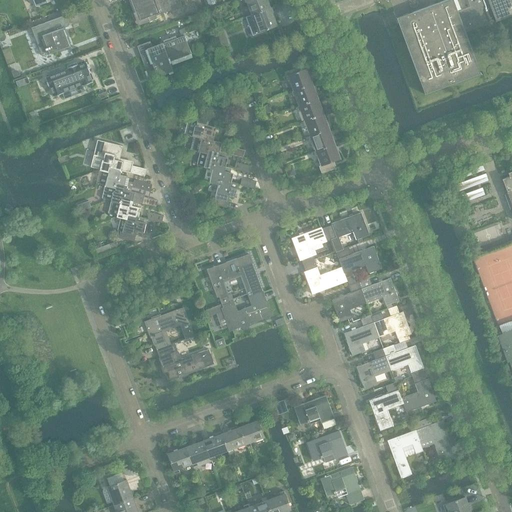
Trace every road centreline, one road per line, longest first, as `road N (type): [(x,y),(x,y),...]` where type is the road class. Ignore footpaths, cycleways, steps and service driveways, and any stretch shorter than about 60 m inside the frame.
road 1 (residential): [(506,511),(383,172)]
road 2 (residential): [(144,438),(87,282),(187,242)]
road 3 (residential): [(187,242),(97,0)]
road 4 (residential): [(383,172),(314,0)]
road 5 (residential): [(144,438),(317,374)]
road 6 (residential): [(392,511),(336,366)]
road 7 (unclassified): [(383,172),(502,125)]
